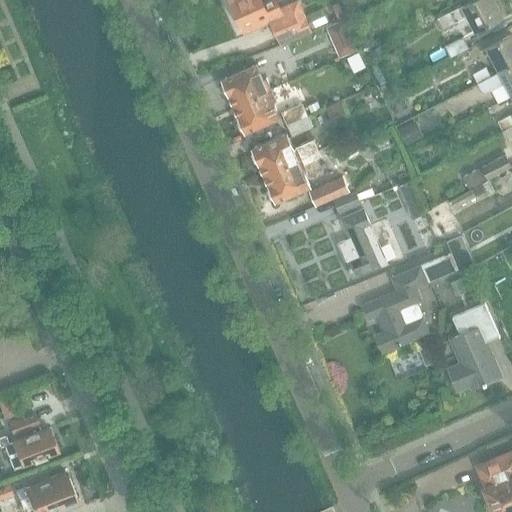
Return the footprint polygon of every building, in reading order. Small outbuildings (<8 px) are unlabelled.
[(276,0),(231,0),(243,25),(245,31),(270,20),(281,44),(313,30),(299,0),(297,0),(280,8),(276,0)] [(472,0),(462,5),(476,30),(502,16),(493,0),(472,0)] [(437,17),(443,28),(455,21),(450,10),(437,17)] [(477,83),(511,65),(511,34),(487,47),(500,71),(490,76),(486,66),(472,73),(477,83)] [(445,44),(451,55),(469,46),(464,35),(445,44)] [(261,52),(266,64),(286,55),(280,43),(261,52)] [(233,105),(270,89),(265,77),(262,79),(255,63),(221,78),(223,82),(220,85),(223,92),(227,92),(233,105)] [(511,95),(511,65),(477,83),(483,94),(505,82),(511,95)] [(270,89),(233,105),(239,118),(236,120),(239,128),(243,128),(244,131),(278,117),(272,102),(275,100),(270,89)] [(503,131),(511,126),(511,95),(511,113),(497,121),(503,131)] [(285,123),(306,114),(301,103),(280,112),(285,123)] [(306,114),(285,123),(291,135),(311,126),(306,114)] [(511,126),(503,131),(507,141),(511,138),(511,126)] [(264,175),(318,151),(313,138),(292,147),(286,133),(252,147),(253,151),(251,154),(254,161),(258,161),(264,175)] [(318,151),(264,175),(269,187),(266,190),(270,197),(273,197),(275,201),(309,186),(302,172),(306,170),(304,167),(314,162),(318,170),(331,164),(326,153),(320,155),(318,151)] [(470,188),(472,187),(488,178),(510,166),(504,155),(463,176),(470,188)] [(310,190),(316,205),(348,191),(342,176),(310,190)] [(472,187),(470,188),(450,199),(455,207),(485,190),(482,183),(472,188),(472,187)] [(334,201),(339,212),(361,203),(356,191),(334,201)] [(338,244),(352,275),(387,261),(365,209),(341,220),(350,238),(338,244)] [(451,252),(458,268),(459,267),(461,272),(469,268),(461,249),(453,252),(452,251),(451,252)] [(415,286),(458,268),(451,252),(443,255),(392,277),(397,290),(363,304),(368,317),(379,312),(386,329),(375,334),(382,351),(428,332),(416,302),(421,300),(415,286)] [(499,337),(500,336),(484,302),(452,317),(459,332),(460,332),(461,334),(451,338),(462,362),(449,368),(458,389),(471,383),(472,386),(500,374),(485,341),(498,335),(499,337)] [(8,421),(13,434),(39,424),(34,411),(8,421)] [(54,436),(53,437),(49,426),(8,441),(5,433),(0,435),(0,443),(0,444),(5,443),(14,467),(58,450),(57,448),(59,447),(54,436)] [(508,511),(511,511),(511,450),(476,466),(491,503),(488,506),(490,511),(507,511),(508,511)] [(77,497),(68,472),(65,473),(64,471),(50,476),(51,478),(25,488),(24,486),(17,489),(25,510),(32,507),(34,511),(38,511),(59,504),(61,509),(77,503),(75,498),(77,497)] [(10,482),(0,485),(0,497),(14,492),(10,482)]
